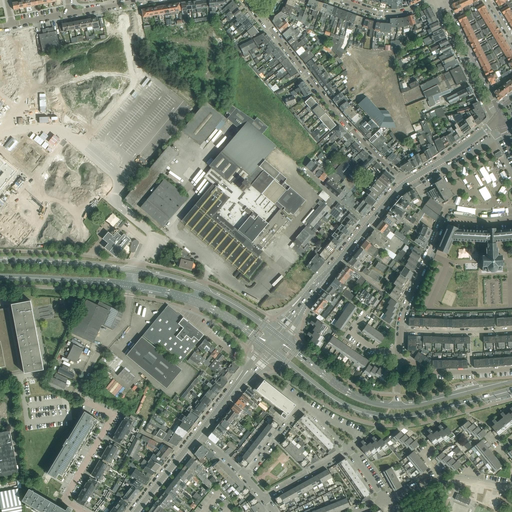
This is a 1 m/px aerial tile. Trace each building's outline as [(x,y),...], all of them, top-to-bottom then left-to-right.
[(20,9),(26,8),(24,0),(17,0),(18,2),(20,9)] [(219,10),(231,0),(230,0),(213,0),(215,9),(219,8),(219,10)] [(229,10),(235,5),(235,4),(234,3),(233,2),(232,2),(231,0),(219,10),(222,14),(228,9),(229,10)] [(294,5),(295,3),(287,0),(286,3),(290,5),(289,6),(293,8),(293,7),(300,10),(301,8),(298,7),(298,6),(294,5)] [(315,10),(317,6),(319,3),(317,2),(317,1),(315,1),(314,0),(314,1),(313,1),(311,9),(313,10),(311,15),(314,16),(315,14),(316,10),(315,10)] [(463,0),(461,0),(459,1),(463,9),(465,8),(466,11),(464,12),(466,14),(470,12),(469,11),(463,0)] [(471,4),(469,0),(463,0),(469,11),(472,10),(469,5),(471,4)] [(478,7),(474,0),(469,0),(471,4),(473,3),(476,8),(477,8),(478,7)] [(463,9),(459,1),(453,4),(452,6),(456,13),(462,10),(462,12),(461,13),(462,16),(466,14),(464,12),(463,9)] [(300,10),(293,7),(293,8),(289,6),(290,5),(286,3),(284,7),(283,7),(291,11),(292,9),(298,11),(298,12),(299,13),(298,15),(299,15),(301,17),(303,11),(300,10)] [(320,12),(323,4),(323,3),(321,3),(320,3),(319,3),(317,6),(315,10),(316,10),(315,14),(314,16),(313,19),(315,20),(318,11),(320,12)] [(325,14),(327,10),(326,9),(327,6),(325,5),(326,4),(324,3),(323,4),(320,12),(322,13),(319,22),(322,23),(323,20),(325,14)] [(511,10),(510,8),(511,7),(511,3),(510,5),(508,6),(505,8),(501,10),(504,14),(511,10)] [(475,15),(486,8),(484,4),(478,7),(477,8),(476,8),(475,9),(476,11),(474,12),(475,15)] [(227,17),(238,8),(237,7),(237,6),(236,5),(235,5),(229,10),(230,11),(225,15),(227,17)] [(323,20),(322,23),(324,24),(326,18),(328,19),(330,15),(333,8),(332,8),(332,7),(332,6),(330,6),(329,6),(327,6),(326,9),(327,10),(325,14),(323,20)] [(290,14),(292,12),(292,11),(291,11),(283,7),(281,12),(280,12),(288,16),(291,17),(291,18),(296,20),(298,21),(300,22),(302,17),(301,17),(299,15),(298,18),(293,15),(292,15),(290,14)] [(331,15),(329,19),(334,21),(335,17),(336,13),(337,13),(338,10),(336,9),(336,8),(334,7),(334,8),(333,8),(330,15),(331,15)] [(430,7),(424,10),(419,12),(422,17),(433,12),(430,7)] [(235,17),(241,12),(238,8),(227,17),(226,18),(229,22),(231,20),(235,17)] [(482,17),(489,12),(486,8),(475,15),(476,17),(481,14),(482,17)] [(340,19),(342,11),(342,10),(340,9),(340,10),(338,10),(337,13),(336,13),(335,17),(334,21),(333,24),(332,25),(332,27),(335,27),(338,18),(340,19)] [(340,19),(338,22),(340,23),(339,28),(341,29),(342,26),(344,21),(345,21),(346,17),(345,17),(347,13),(345,12),(345,11),(343,11),(342,11),(340,19)] [(234,24),(244,16),(241,12),(235,17),(236,19),(230,24),(231,26),(234,24)] [(281,16),(282,16),(284,16),(285,17),(286,18),(287,18),(288,16),(280,12),(274,17),(272,22),(273,23),(281,16)] [(435,16),(433,12),(422,17),(418,19),(420,21),(419,22),(418,19),(414,21),(415,24),(416,25),(427,20),(435,16)] [(480,23),(492,17),(489,12),(482,17),(483,18),(479,21),(480,23)] [(344,21),(342,26),(345,27),(346,25),(346,24),(347,22),(348,23),(352,14),(351,14),(351,13),(349,13),(349,14),(347,13),(345,17),(346,17),(345,21),(344,21)] [(348,25),(346,29),(351,30),(352,29),(351,29),(356,16),(354,16),(355,15),(352,14),(352,15),(352,14),(348,23),(348,25)] [(461,23),(473,17),(471,14),(467,16),(466,14),(462,16),(458,18),(461,23)] [(237,27),(247,19),(244,16),(234,24),(237,27)] [(281,16),(273,23),(276,27),(283,21),(281,19),(282,18),(281,16)] [(357,29),(361,18),(360,18),(360,17),(358,16),(358,17),(356,16),(351,29),(352,29),(354,30),(355,28),(357,29)] [(425,27),(437,21),(435,16),(427,20),(428,22),(424,24),(425,26),(425,27)] [(463,28),(470,24),(469,21),(474,19),(473,17),(461,23),(463,28)] [(494,21),(492,17),(480,23),(481,26),(486,23),(487,25),(494,21)] [(237,33),(250,22),(247,19),(237,27),(238,28),(236,30),(237,33)] [(367,29),(369,21),(368,21),(368,20),(366,19),(366,20),(365,19),(361,32),(366,33),(367,29)] [(281,33),(289,25),(285,20),(283,21),(276,27),(281,33)] [(374,31),(375,23),(372,22),(372,21),(370,20),(369,21),(367,29),(370,30),(369,37),(372,38),(373,32),(373,30),(374,31)] [(426,31),(439,25),(437,21),(425,27),(425,26),(423,27),(425,31),(426,31)] [(497,25),(494,21),(487,25),(489,27),(484,30),(486,32),(497,25)] [(247,30),(253,26),(250,22),(237,33),(239,35),(246,29),(247,30)] [(291,26),(294,24),(292,22),(290,24),(290,25),(289,25),(281,33),(282,34),(291,26)] [(69,31),(68,23),(67,23),(66,23),(65,23),(64,24),(62,24),(62,26),(59,26),(60,32),(69,31)] [(465,32),(477,26),(476,23),(471,26),(470,24),(463,28),(465,32)] [(432,33),(441,29),(439,25),(426,31),(425,31),(421,33),(421,35),(428,32),(429,34),(432,33)] [(499,30),(497,25),(486,32),(487,34),(491,32),(493,34),(499,30)] [(259,33),(253,26),(242,36),(245,38),(247,36),(249,38),(259,33)] [(295,30),(291,26),(282,34),(285,38),(295,30)] [(475,33),(474,31),(477,29),(477,30),(479,30),(477,26),(465,32),(468,37),(475,33)] [(33,28),(23,30),(25,40),(31,39),(30,34),(35,33),(33,28)] [(61,47),(59,39),(57,39),(56,31),(54,32),(53,28),(42,30),(42,34),(39,35),(42,51),(61,47)] [(214,32),(219,45),(225,42),(224,40),(229,38),(226,32),(224,33),(222,28),(214,32)] [(299,37),(302,34),(299,31),(297,28),(295,30),(285,38),(290,44),(298,37),(299,37)] [(424,42),(443,33),(441,29),(432,33),(433,35),(431,36),(430,36),(423,40),(424,42)] [(503,36),(500,32),(499,30),(493,34),(494,37),(495,38),(491,40),(492,43),(503,36)] [(262,41),(268,36),(265,33),(253,39),(257,46),(262,42),(262,41)] [(443,33),(424,42),(425,44),(426,43),(427,45),(431,43),(430,41),(431,41),(433,40),(434,43),(435,43),(445,38),(443,33)] [(470,42),(482,36),(480,33),(476,35),(475,33),(468,37),(470,42)] [(263,43),(258,47),(259,50),(261,49),(271,40),(268,36),(262,41),(262,42),(263,43)] [(293,48),(304,38),(305,38),(303,36),(300,39),(299,37),(298,37),(290,44),(293,48)] [(472,46),(479,43),(478,40),(483,38),(482,36),(470,42),(472,46)] [(499,45),(506,41),(503,36),(492,43),(493,45),(498,42),(499,45)] [(302,47),(308,41),(305,38),(293,48),(296,52),(302,47)] [(9,39),(0,40),(0,46),(4,45),(5,50),(11,48),(9,39)] [(31,39),(25,40),(27,49),(38,47),(36,42),(32,43),(31,39)] [(258,50),(252,39),(248,42),(253,52),(258,50)] [(435,51),(449,44),(446,39),(438,43),(439,44),(430,49),(431,52),(434,51),(435,51)] [(271,40),(261,49),(262,51),(264,50),(265,52),(274,44),(271,40)] [(338,42),(336,41),(331,50),(335,53),(341,43),(338,42)] [(497,51),(508,45),(506,41),(499,45),(500,46),(496,49),(497,51)] [(253,52),(248,42),(244,44),(248,51),(249,50),(251,54),(253,58),(256,57),(256,56),(255,55),(253,52)] [(481,47),(480,44),(479,43),(472,46),(475,53),(487,47),(486,44),(481,47)] [(247,51),(248,51),(244,44),(239,46),(238,44),(235,45),(236,46),(233,48),(234,50),(236,49),(239,51),(241,50),(245,57),(250,55),(247,51)] [(277,47),(274,44),(265,52),(266,53),(264,55),(265,57),(277,47)] [(443,53),(451,49),(449,44),(435,51),(436,53),(428,57),(429,59),(442,53),(443,53)] [(307,49),(310,47),(308,45),(307,46),(305,45),(302,47),(296,52),(297,53),(299,56),(307,49)] [(504,53),(511,49),(508,45),(497,51),(499,54),(503,51),(504,53)] [(311,52),(309,51),(313,48),(311,46),(310,47),(307,49),(299,56),(302,59),(308,55),(311,52)] [(38,47),(27,49),(29,59),(40,57),(39,56),(35,57),(34,53),(39,52),(38,47)] [(274,56),(280,51),(277,47),(265,57),(264,58),(266,61),(270,58),(271,59),(274,56)] [(485,54),(484,52),(488,49),(487,47),(475,53),(478,58),(485,54)] [(6,54),(1,55),(2,60),(13,58),(11,48),(5,50),(6,54)] [(441,60),(454,54),(451,49),(443,53),(443,55),(438,57),(439,59),(439,60),(438,59),(430,63),(431,65),(439,61),(440,60),(441,60)] [(503,60),(511,54),(511,51),(511,49),(504,53),(505,55),(501,58),(503,60)] [(270,66),(283,54),(280,51),(274,56),(275,57),(268,63),(270,65),(270,66)] [(314,56),(311,52),(308,55),(302,59),(305,63),(314,56)] [(280,63),(286,58),(283,54),(270,66),(271,67),(275,64),(276,65),(279,62),(280,63)] [(456,59),(454,54),(441,60),(442,63),(437,65),(438,68),(456,59)] [(480,62),(492,57),(491,54),(486,56),(485,54),(478,58),(480,62)] [(507,63),(508,63),(511,60),(511,54),(503,60),(504,62),(506,61),(507,63)] [(83,61),(83,55),(72,55),(72,65),(85,65),(85,61),(83,61)] [(315,63),(314,61),(317,58),(315,56),(305,64),(309,68),(315,63)] [(490,64),(488,61),(493,59),(492,57),(480,62),(482,67),(490,64)] [(283,67),(289,62),(286,58),(280,63),(274,68),(276,70),(278,69),(282,65),(283,67)] [(446,71),(459,65),(456,59),(438,68),(434,70),(435,73),(444,68),(446,71)] [(284,68),(275,75),(277,77),(278,76),(278,77),(292,66),(289,62),(283,67),(284,68)] [(312,73),(321,66),(320,64),(317,66),(315,63),(309,68),(312,73)] [(485,72),(497,66),(495,63),(491,65),(490,64),(482,67),(485,72)] [(289,74),(295,69),(292,66),(278,77),(278,76),(277,77),(278,79),(282,77),(288,72),(289,74)] [(321,72),(320,71),(323,69),(321,66),(312,73),(315,77),(321,72)] [(467,81),(460,66),(420,86),(423,93),(426,99),(427,99),(432,96),(433,96),(441,93),(449,90),(458,87),(457,86),(466,81),(467,81)] [(495,73),(494,72),(493,70),(498,68),(497,66),(485,72),(487,77),(495,73)] [(296,74),(298,73),(295,69),(289,74),(284,77),(281,80),(283,82),(286,80),(291,77),(296,74)] [(318,81),(327,74),(325,71),(322,74),(321,72),(315,77),(318,81)] [(499,78),(496,72),(494,72),(495,73),(487,77),(490,82),(499,78)] [(327,80),(326,79),(329,77),(327,74),(318,81),(322,86),(328,81),(331,79),(330,78),(327,80)] [(17,77),(6,79),(8,79),(9,83),(19,86),(17,77)] [(405,92),(419,85),(417,80),(409,84),(410,86),(406,87),(403,88),(402,84),(404,83),(410,81),(409,78),(399,83),(401,90),(402,93),(404,92),(405,92)] [(326,91),(334,85),(335,84),(332,80),(329,82),(328,81),(322,86),(323,87),(326,91)] [(298,91),(306,86),(304,81),(296,86),(298,88),(293,91),(290,93),(292,95),(296,93),(298,91)] [(182,89),(172,103),(175,105),(177,107),(183,111),(189,107),(190,105),(195,102),(197,99),(199,97),(201,94),(199,91),(196,89),(192,84),(190,82),(182,89)] [(511,91),(511,86),(509,82),(502,87),(508,95),(511,91)] [(4,86),(12,93),(19,86),(9,83),(6,87),(4,86)] [(334,89),(337,87),(335,84),(334,85),(326,91),(329,95),(335,90),(334,89)] [(4,86),(1,90),(9,97),(12,93),(4,86)] [(307,86),(306,86),(298,91),(299,92),(301,91),(305,97),(311,93),(307,86)] [(470,87),(469,87),(463,90),(456,94),(459,99),(468,94),(469,96),(474,94),(471,89),(470,87)] [(508,95),(502,87),(495,92),(499,100),(499,101),(508,95)] [(332,99),(340,92),(339,90),(336,92),(335,90),(329,95),(332,99)] [(440,100),(439,97),(450,93),(449,90),(441,93),(433,96),(432,96),(427,99),(428,102),(430,107),(436,105),(435,102),(440,100)] [(335,103),(343,96),(340,92),(332,99),(335,103)] [(297,94),(296,93),(292,95),(293,96),(284,99),(286,105),(296,102),(294,96),(297,94)] [(459,99),(456,94),(446,99),(448,101),(448,102),(449,104),(459,99)] [(344,96),(343,96),(335,103),(338,108),(347,100),(347,101),(350,98),(352,97),(351,97),(350,95),(346,98),(344,96)] [(308,106),(314,101),(311,97),(304,102),(308,106)] [(371,130),(374,127),(380,122),(392,124),(389,128),(396,128),(396,127),(388,112),(389,112),(389,111),(379,111),(376,108),(377,107),(373,104),(366,97),(358,104),(358,105),(370,118),(367,120),(357,129),(364,135),(370,129),(371,130)] [(468,105),(477,101),(475,97),(459,103),(459,104),(457,104),(458,106),(459,105),(460,106),(467,103),(468,105)] [(342,112),(353,103),(351,100),(349,103),(347,101),(347,100),(338,108),(342,112)] [(314,101),(308,106),(312,111),(318,105),(314,101)] [(215,128),(221,120),(224,117),(206,102),(181,131),(200,146),(215,128)] [(481,110),(480,106),(479,104),(477,102),(471,105),(472,106),(469,107),(470,107),(471,111),(472,110),(475,115),(474,115),(476,118),(478,117),(481,122),(483,120),(485,118),(486,117),(485,116),(482,110),(481,110)] [(346,116),(354,109),(353,107),(355,105),(353,103),(342,112),(346,116)] [(316,115),(322,110),(318,105),(312,111),(316,115)] [(445,116),(443,112),(444,112),(443,110),(441,107),(434,110),(428,113),(430,118),(437,116),(437,117),(437,118),(439,118),(439,117),(441,117),(446,116),(445,116)] [(293,215),(305,200),(284,182),(287,179),(280,173),(264,160),(276,146),(262,134),(268,127),(257,118),(254,120),(236,108),(230,115),(243,126),(240,130),(217,158),(214,160),(209,166),(211,168),(204,177),(212,184),(196,203),(181,220),(238,268),(249,277),(263,262),(258,257),(259,256),(262,252),(261,250),(282,226),(283,227),(289,220),(283,216),(284,215),(283,214),(284,213),(280,210),(283,207),(285,208),(283,210),(289,214),(290,213),(293,215)] [(349,120),(360,111),(358,108),(356,110),(354,109),(346,116),(349,120)] [(319,119),(326,114),(322,110),(316,115),(319,119)] [(481,122),(478,117),(476,118),(474,115),(475,115),(472,110),(471,111),(469,112),(476,125),(481,122)] [(353,124),(362,116),(360,115),(362,113),(360,111),(349,120),(353,124)] [(476,125),(469,112),(460,114),(464,120),(465,120),(470,130),(476,125)] [(323,123),(329,118),(326,114),(319,119),(323,123)] [(470,130),(464,122),(464,120),(460,114),(457,114),(451,115),(463,135),(470,130)] [(367,120),(363,115),(362,116),(353,124),(357,129),(367,120)] [(463,135),(451,115),(446,116),(448,119),(449,121),(451,120),(454,125),(453,125),(456,128),(454,129),(455,130),(459,138),(463,135)] [(326,127),(333,122),(329,118),(323,123),(326,127)] [(437,154),(439,153),(433,137),(426,120),(420,122),(424,132),(427,138),(429,143),(427,145),(432,157),(437,154)] [(330,131),(336,125),(333,122),(326,127),(330,131)] [(378,138),(381,136),(384,132),(388,128),(389,128),(392,124),(380,122),(374,127),(381,128),(379,130),(378,129),(373,135),(368,140),(372,144),(378,138)] [(459,138),(455,130),(454,129),(454,130),(453,131),(451,127),(448,122),(446,124),(447,126),(449,129),(456,141),(459,138)] [(335,135),(342,129),(338,125),(332,130),(335,133),(334,134),(335,135)] [(456,141),(449,129),(447,126),(445,127),(444,127),(448,135),(452,144),(456,141)] [(452,144),(448,135),(444,127),(441,129),(443,133),(449,146),(452,144)] [(341,140),(347,133),(346,133),(342,129),(335,135),(330,140),(333,143),(336,139),(335,138),(337,137),(338,137),(340,139),(342,137),(342,138),(340,139),(341,140)] [(373,135),(378,129),(375,131),(374,131),(373,130),(370,132),(370,131),(364,136),(368,140),(373,135)] [(449,146),(443,133),(441,129),(441,130),(439,130),(443,136),(440,138),(441,140),(442,141),(445,149),(449,146)] [(375,147),(384,139),(385,138),(387,136),(384,132),(381,136),(378,138),(372,144),(375,147)] [(432,157),(427,145),(426,145),(425,145),(424,143),(425,142),(423,139),(427,138),(424,132),(421,134),(421,135),(417,136),(417,137),(420,144),(427,160),(432,157)] [(344,143),(351,137),(347,133),(341,140),(344,143)] [(437,134),(433,137),(439,153),(445,149),(442,141),(441,140),(440,138),(439,139),(437,134)] [(347,148),(354,141),(351,137),(344,143),(343,144),(347,148)] [(387,145),(386,145),(384,142),(387,140),(385,138),(384,139),(375,147),(379,151),(387,145)] [(27,139),(13,156),(17,160),(18,159),(23,163),(22,164),(31,171),(45,155),(27,139)] [(353,151),(359,145),(355,141),(346,150),(347,152),(350,149),(353,151)] [(334,145),(336,143),(334,142),(327,151),(329,153),(332,149),(335,151),(337,148),(334,145)] [(391,148),(392,146),(388,143),(386,145),(387,145),(379,151),(383,155),(391,148)] [(427,160),(420,144),(415,146),(417,150),(423,163),(427,160)] [(353,158),(362,149),(359,145),(353,151),(355,153),(351,156),(353,158)] [(133,208),(178,154),(169,146),(124,200),(133,208)] [(391,148),(383,155),(387,158),(387,159),(393,154),(396,151),(392,147),(391,148)] [(361,159),(367,153),(363,150),(354,158),(356,160),(359,158),(361,159)] [(423,163),(417,150),(412,152),(418,166),(423,163)] [(64,151),(20,203),(62,239),(106,186),(64,151)] [(393,154),(387,159),(391,163),(399,156),(396,152),(394,154),(393,154)] [(418,166),(412,152),(405,156),(406,156),(413,169),(418,166)] [(361,166),(370,157),(367,153),(361,159),(363,161),(360,164),(361,166)] [(334,172),(344,180),(346,177),(357,164),(351,160),(347,156),(334,172)] [(399,156),(391,163),(395,166),(403,159),(399,156)] [(413,169),(406,156),(405,157),(403,159),(395,166),(404,172),(406,172),(413,169)] [(369,165),(374,160),(370,157),(361,166),(363,167),(365,169),(367,167),(369,165)] [(0,187),(5,182),(6,183),(12,176),(10,175),(14,171),(0,158),(0,187)] [(323,163),(320,160),(319,159),(318,160),(319,160),(317,162),(310,171),(314,175),(319,169),(322,166),(322,165),(323,163)] [(310,171),(317,162),(315,160),(313,162),(311,160),(305,167),(310,171)] [(385,171),(374,160),(369,165),(367,167),(365,169),(368,172),(370,170),(368,168),(370,167),(378,174),(379,174),(381,175),(382,176),(391,184),(394,180),(394,178),(385,171)] [(319,178),(325,171),(325,170),(322,168),(321,170),(319,169),(314,175),(319,178)] [(323,182),(327,176),(326,175),(328,173),(325,171),(319,178),(323,182)] [(391,184),(382,176),(381,175),(379,174),(378,174),(377,174),(374,171),(371,175),(376,179),(387,188),(391,184)] [(355,185),(346,177),(344,180),(341,183),(345,186),(350,190),(355,185)] [(444,181),(443,178),(434,184),(435,186),(436,187),(426,193),(429,199),(430,198),(438,204),(444,201),(444,202),(453,196),(445,183),(444,181)] [(163,227),(187,198),(164,179),(140,208),(163,227)] [(329,179),(323,186),(328,189),(333,183),(329,179)] [(387,188),(376,179),(370,185),(369,184),(367,186),(369,188),(380,197),(387,188)] [(117,186),(122,191),(127,186),(121,181),(117,186)] [(333,183),(328,189),(332,193),(338,187),(333,183)] [(353,193),(350,190),(345,186),(342,190),(342,191),(337,197),(338,198),(342,198),(343,199),(341,201),(354,212),(356,210),(363,216),(371,207),(362,200),(359,203),(354,199),(357,195),(354,193),(353,193)] [(337,197),(342,191),(342,190),(338,187),(332,193),(337,197)] [(380,197),(369,188),(365,193),(366,193),(366,194),(376,202),(380,197)] [(417,196),(416,193),(415,194),(413,189),(407,192),(411,200),(412,201),(418,198),(416,196),(417,196)] [(411,200),(407,192),(401,197),(411,204),(413,203),(412,201),(411,200)] [(376,202),(366,194),(363,196),(364,197),(362,200),(371,207),(376,202)] [(411,204),(401,197),(398,201),(410,209),(411,207),(414,209),(416,207),(411,204)] [(436,221),(442,207),(438,204),(430,198),(429,199),(425,204),(421,210),(420,210),(425,213),(436,221)] [(410,209),(398,201),(395,204),(403,210),(405,209),(408,211),(410,209)] [(313,227),(326,212),(330,208),(323,202),(306,221),(303,225),(306,226),(310,230),(313,227)] [(359,220),(338,203),(334,207),(341,213),(341,212),(346,216),(346,217),(355,224),(359,220)] [(390,211),(388,213),(397,219),(401,222),(404,218),(407,213),(403,210),(395,204),(390,211)] [(6,207),(0,214),(0,231),(17,246),(32,228),(6,207)] [(341,213),(334,207),(332,210),(338,216),(341,213)] [(419,221),(425,213),(420,210),(421,210),(420,209),(417,214),(414,212),(412,216),(419,221)] [(332,210),(329,214),(338,222),(341,218),(338,216),(332,210)] [(397,219),(388,213),(385,216),(394,223),(395,221),(397,219)] [(419,221),(412,216),(407,213),(404,218),(417,227),(420,222),(419,221)] [(394,223),(385,216),(382,220),(391,227),(394,223)] [(355,224),(346,217),(343,220),(352,228),(355,224)] [(352,228),(343,220),(340,223),(341,224),(349,231),(352,228)] [(400,233),(396,230),(391,227),(381,221),(376,228),(386,236),(391,240),(394,236),(406,244),(408,242),(409,239),(402,234),(400,233)] [(428,240),(432,230),(420,222),(417,227),(415,231),(418,233),(418,234),(428,240)] [(317,224),(314,227),(317,230),(322,234),(325,231),(320,227),(320,226),(317,224)] [(346,235),(349,231),(341,224),(337,228),(346,235)] [(448,225),(437,250),(446,254),(452,240),(485,241),(486,255),(482,255),(482,266),(482,271),(488,271),(489,271),(490,272),(491,272),(492,272),(493,272),(494,272),(495,271),(496,270),(501,270),(501,266),(501,262),(502,262),(502,259),(501,259),(501,255),(497,255),(497,247),(495,247),(495,241),(511,239),(511,229),(495,231),(495,228),(487,229),(487,231),(457,230),(457,229),(448,225)] [(315,234),(314,234),(311,231),(306,226),(293,242),(299,247),(300,246),(301,245),(304,247),(307,243),(315,234)] [(346,235),(337,228),(334,233),(336,235),(342,240),(345,236),(346,235)] [(390,243),(384,238),(374,230),(370,235),(386,247),(387,247),(390,243)] [(116,257),(130,240),(125,235),(124,234),(122,237),(117,233),(114,237),(108,232),(103,239),(108,244),(105,248),(116,257)] [(342,240),(336,235),(334,233),(331,236),(333,238),(340,243),(342,240)] [(428,240),(418,234),(416,238),(426,245),(428,240)] [(370,235),(366,240),(373,245),(374,246),(376,244),(381,248),(384,250),(386,248),(386,247),(370,235)] [(340,243),(333,238),(331,236),(328,239),(330,241),(330,242),(337,247),(340,243)] [(426,245),(416,238),(413,241),(424,249),(426,245)] [(337,247),(330,242),(330,241),(329,243),(325,239),(323,241),(327,244),(326,244),(327,245),(334,250),(337,247)] [(135,251),(138,244),(138,243),(138,242),(138,241),(137,241),(137,240),(136,240),(135,240),(134,240),(134,241),(133,241),(130,249),(130,250),(130,251),(131,251),(131,252),(132,252),(133,252),(134,252),(134,251),(135,251)] [(371,245),(366,241),(361,247),(369,253),(375,257),(380,251),(371,245)] [(307,252),(300,246),(299,247),(299,248),(293,242),(289,246),(303,257),(307,252)] [(331,254),(325,248),(324,249),(317,244),(315,247),(317,248),(321,252),(325,255),(326,255),(328,257),(331,254)] [(327,245),(325,248),(331,254),(334,250),(327,245)] [(422,252),(414,246),(411,251),(412,251),(419,256),(422,252)] [(361,263),(368,254),(360,247),(353,257),(361,263)] [(317,248),(314,251),(315,252),(317,253),(318,251),(320,253),(319,255),(325,260),(326,261),(328,257),(326,255),(325,255),(321,252),(317,248)] [(396,255),(386,248),(384,250),(383,252),(393,259),(396,255)] [(398,263),(405,253),(406,252),(402,249),(402,250),(401,249),(394,260),(398,263)] [(193,262),(191,261),(191,260),(187,257),(188,255),(182,250),(177,256),(181,259),(179,267),(191,271),(193,262)] [(419,256),(412,251),(409,256),(410,256),(417,261),(420,257),(419,256)] [(306,266),(313,272),(315,274),(323,264),(324,262),(323,262),(325,260),(319,255),(317,253),(315,252),(312,256),(314,257),(311,260),(308,263),(306,266)] [(417,261),(410,256),(407,261),(415,266),(418,262),(417,261)] [(356,269),(361,263),(353,257),(348,263),(356,269)] [(416,267),(415,266),(407,261),(404,266),(412,272),(416,267)] [(386,267),(378,262),(374,268),(382,273),(386,267)] [(354,272),(346,266),(342,270),(350,276),(352,277),(353,275),(358,279),(360,276),(354,272)] [(413,273),(404,267),(401,272),(396,268),(394,271),(400,274),(399,274),(408,280),(410,281),(413,273)] [(350,276),(342,270),(339,274),(343,277),(346,280),(347,280),(349,281),(351,279),(354,281),(355,280),(352,277),(350,276)] [(343,284),(346,280),(343,277),(339,274),(335,278),(343,284)] [(401,289),(408,280),(399,274),(393,283),(396,285),(401,289)] [(468,274),(457,274),(458,304),(466,304),(466,306),(477,306),(476,275),(468,276),(468,274)] [(360,286),(365,280),(365,279),(360,276),(358,279),(355,283),(360,286)] [(343,284),(335,278),(333,282),(343,290),(343,289),(345,291),(346,290),(348,287),(343,284)] [(343,290),(333,282),(330,285),(336,290),(337,288),(342,291),(343,290)] [(397,300),(404,291),(401,289),(396,285),(389,295),(397,300)] [(331,296),(335,291),(329,286),(325,291),(331,296)] [(359,300),(365,292),(360,289),(355,297),(359,300)] [(354,295),(346,290),(345,291),(342,295),(350,300),(354,295)] [(330,299),(331,297),(324,292),(321,297),(327,302),(328,302),(331,304),(333,306),(335,303),(330,299)] [(364,303),(369,295),(365,292),(359,300),(364,303)] [(368,306),(374,298),(369,295),(364,303),(368,306)] [(327,302),(321,297),(315,303),(322,308),(327,302)] [(373,309),(379,301),(374,298),(368,306),(373,309)] [(398,304),(391,299),(387,303),(389,304),(395,308),(398,304)] [(111,325),(118,311),(99,301),(97,305),(86,300),(71,333),(93,343),(102,325),(107,328),(109,324),(111,325)] [(24,373),(44,370),(30,301),(11,304),(24,373)] [(318,314),(322,308),(315,303),(310,310),(318,315),(316,318),(321,321),(323,318),(321,316),(318,314)] [(357,308),(349,303),(346,307),(354,313),(357,308)] [(397,309),(395,308),(389,304),(386,309),(387,310),(388,309),(394,314),(397,309)] [(158,348),(183,318),(168,305),(142,336),(158,348)] [(9,307),(0,308),(0,375),(21,371),(9,307)] [(354,313),(346,307),(343,312),(351,317),(354,313)] [(388,309),(387,310),(384,314),(386,316),(386,315),(392,319),(395,315),(394,314),(388,309)] [(351,317),(343,312),(340,316),(348,322),(351,317)] [(394,320),(392,319),(386,315),(386,316),(383,320),(391,325),(394,320)] [(348,322),(340,316),(337,321),(345,326),(348,322)] [(180,363),(202,337),(204,335),(183,318),(158,348),(180,363)] [(326,326),(317,320),(315,323),(314,325),(315,326),(324,332),(325,331),(323,330),(326,326)] [(345,326),(337,321),(334,326),(341,331),(345,326)] [(366,335),(371,327),(367,324),(361,332),(366,335)] [(324,332),(315,326),(315,327),(312,331),(314,332),(323,338),(324,337),(322,336),(324,332)] [(370,338),(376,330),(371,327),(366,335),(370,338)] [(375,341),(380,334),(376,330),(370,338),(375,341)] [(323,338),(314,332),(312,335),(311,336),(313,337),(321,344),(322,342),(321,341),(323,338)] [(380,344),(385,337),(380,334),(375,341),(380,344)] [(177,366),(175,364),(142,336),(126,355),(166,388),(182,370),(177,366)] [(332,347),(337,339),(332,336),(327,344),(332,347)] [(321,344),(313,337),(312,338),(310,342),(318,348),(321,344)] [(200,345),(198,347),(202,351),(208,343),(204,339),(199,345),(200,345)] [(336,350),(341,342),(337,339),(332,347),(336,350)] [(341,353),(346,346),(341,342),(336,350),(341,353)] [(208,350),(212,346),(208,343),(202,351),(201,351),(205,354),(207,352),(208,350)] [(77,363),(83,349),(74,344),(67,358),(77,363)] [(345,356),(350,349),(346,346),(341,353),(342,354),(341,356),(342,358),(343,359),(345,356)] [(408,346),(407,351),(409,351),(411,351),(411,354),(415,354),(417,352),(417,349),(415,349),(416,346),(408,346)] [(215,359),(220,353),(216,349),(210,355),(206,360),(208,362),(212,357),(215,359)] [(350,359),(355,352),(350,349),(345,356),(350,359)] [(107,359),(117,363),(122,353),(119,352),(119,353),(113,351),(112,354),(109,353),(107,359)] [(195,352),(192,355),(199,361),(208,367),(210,363),(208,362),(206,360),(195,352)] [(354,363),(359,355),(355,352),(350,359),(354,363)] [(418,362),(422,354),(418,352),(414,359),(418,362)] [(220,353),(216,359),(219,362),(220,361),(224,356),(220,353)] [(422,364),(427,357),(422,354),(418,362),(422,364)] [(199,361),(192,355),(187,361),(192,364),(194,362),(197,364),(199,361)] [(359,366),(364,358),(359,355),(354,363),(359,366)] [(426,367),(431,360),(427,357),(422,364),(426,367)] [(363,369),(368,361),(364,358),(359,366),(363,369)] [(234,373),(225,366),(224,366),(223,368),(220,366),(222,364),(221,363),(216,359),(212,364),(216,367),(219,368),(231,377),(234,373),(234,374),(234,373)] [(126,361),(119,369),(130,379),(138,370),(126,361)] [(239,367),(232,362),(230,365),(226,362),(224,366),(225,366),(234,373),(239,367)] [(60,366),(57,371),(72,378),(74,374),(69,371),(70,368),(63,364),(62,367),(60,366)] [(231,377),(219,368),(216,367),(212,364),(209,367),(215,372),(218,369),(219,370),(217,374),(220,376),(227,381),(231,377)] [(369,374),(373,368),(368,365),(363,372),(368,376),(369,374)] [(374,375),(378,369),(374,366),(373,368),(369,374),(373,377),(375,375),(374,375)] [(380,377),(384,371),(379,367),(378,369),(374,375),(375,375),(379,379),(380,377)] [(385,380),(390,372),(385,369),(384,371),(380,377),(385,380)] [(66,382),(67,378),(56,373),(54,378),(59,380),(60,379),(66,382)] [(137,383),(142,375),(139,373),(134,381),(137,383)] [(67,384),(48,375),(44,385),(62,393),(67,384)] [(108,384),(116,391),(124,383),(117,375),(108,384)] [(227,381),(220,376),(218,379),(216,378),(214,381),(216,382),(223,388),(227,382),(227,381)] [(220,391),(211,385),(212,384),(202,377),(200,379),(208,385),(207,387),(209,389),(217,395),(219,392),(220,391)] [(295,405),(264,380),(261,383),(259,382),(255,387),(257,389),(256,390),(283,411),(280,415),(284,419),(287,415),(288,415),(293,408),(295,405)] [(223,388),(216,382),(214,381),(212,384),(211,385),(220,391),(223,388)] [(145,395),(148,388),(151,390),(153,391),(154,389),(152,388),(152,387),(147,385),(143,394),(145,395)] [(259,396),(252,391),(248,387),(244,392),(252,399),(254,397),(257,399),(259,396)] [(209,389),(204,395),(212,401),(215,398),(214,398),(217,395),(209,389)] [(212,401),(204,395),(202,393),(197,400),(199,401),(207,408),(207,407),(210,404),(209,404),(212,401)] [(251,401),(243,394),(239,399),(246,404),(248,402),(252,405),(254,403),(253,403),(254,402),(252,401),(251,401)] [(239,399),(235,404),(249,414),(250,412),(247,409),(249,407),(246,404),(239,399)] [(207,408),(199,401),(197,400),(195,403),(196,404),(194,405),(195,406),(194,408),(202,414),(204,411),(207,408)] [(234,404),(231,409),(238,415),(240,412),(241,413),(243,411),(234,404)] [(202,414),(194,408),(190,405),(186,409),(198,418),(202,414)] [(198,418),(186,409),(185,411),(186,412),(184,415),(195,423),(198,418)] [(239,416),(231,409),(227,414),(234,419),(235,417),(243,423),(245,421),(239,416)] [(511,425),(511,423),(511,418),(509,414),(508,413),(505,415),(502,412),(501,413),(511,425)] [(94,426),(96,423),(95,423),(97,420),(98,421),(98,420),(85,413),(68,440),(67,439),(64,445),(65,446),(48,474),(61,481),(61,480),(62,477),(63,478),(65,475),(64,475),(66,472),(68,470),(67,469),(69,467),(70,467),(71,464),(72,461),(73,462),(75,459),(74,458),(75,456),(76,456),(78,453),(77,453),(80,448),(81,448),(83,445),(82,445),(83,442),(84,443),(86,440),(85,439),(87,437),(88,437),(90,434),(89,434),(90,431),(91,432),(93,429),(92,428),(93,426),(94,426)] [(511,425),(501,413),(500,414),(503,417),(500,420),(506,428),(511,425)] [(195,423),(184,415),(182,414),(178,419),(191,427),(192,426),(195,423)] [(245,428),(234,419),(227,414),(223,418),(240,431),(241,432),(245,428)] [(303,416),(296,422),(320,446),(323,449),(321,451),(323,453),(325,451),(328,455),(336,450),(335,450),(334,447),(335,446),(332,443),(305,415),(304,414),(303,416)] [(126,416),(123,420),(132,426),(137,418),(131,415),(129,418),(126,416)] [(279,425),(277,423),(269,417),(265,422),(268,424),(275,430),(279,425)] [(162,426),(151,418),(149,422),(179,442),(183,438),(174,432),(163,425),(162,426)] [(240,431),(223,418),(219,424),(226,429),(228,426),(237,434),(240,431)] [(191,427),(178,419),(175,424),(178,426),(187,432),(190,429),(191,427)] [(506,428),(500,420),(497,422),(494,419),(493,420),(502,431),(506,428)] [(132,426),(123,420),(120,425),(128,430),(129,431),(132,426)] [(502,431),(493,420),(491,421),(494,424),(491,427),(494,430),(497,434),(498,435),(502,431)] [(465,430),(471,425),(468,421),(460,427),(464,431),(466,430),(465,430)] [(179,442),(149,422),(145,430),(154,435),(176,446),(179,442)] [(0,471),(19,468),(11,424),(0,425),(0,471)] [(238,438),(226,429),(219,424),(215,429),(223,435),(223,434),(225,436),(227,434),(231,437),(236,441),(238,438)] [(275,430),(268,424),(265,428),(272,434),(275,430)] [(470,433),(476,428),(472,424),(471,425),(465,430),(466,430),(469,434),(470,433)] [(128,430),(120,425),(117,430),(125,434),(128,430)] [(454,435),(447,427),(444,429),(440,425),(439,426),(448,437),(450,439),(454,435)] [(187,432),(178,426),(174,432),(183,438),(187,432)] [(448,437),(439,426),(438,427),(441,430),(438,432),(438,433),(443,439),(444,441),(448,437)] [(475,435),(481,431),(477,427),(476,428),(470,433),(474,437),(475,436),(475,435)] [(272,434),(265,428),(262,432),(269,438),(272,434)] [(438,433),(438,432),(437,431),(434,433),(429,428),(428,430),(438,441),(439,443),(443,439),(438,433)] [(223,435),(215,429),(211,433),(221,441),(223,439),(221,437),(223,435)] [(479,440),(486,434),(482,429),(481,431),(475,435),(475,436),(479,440)] [(122,439),(125,434),(117,430),(115,434),(122,439)] [(438,441),(428,430),(427,431),(430,434),(427,436),(428,438),(429,439),(432,443),(433,445),(434,445),(438,441)] [(269,438),(262,432),(258,437),(265,442),(269,438)] [(398,440),(403,436),(400,432),(393,438),(392,439),(392,440),(392,441),(394,444),(398,441),(398,440)] [(135,438),(127,454),(132,457),(134,454),(136,450),(138,444),(141,439),(143,436),(137,433),(135,438)] [(221,441),(211,433),(209,437),(209,438),(221,448),(222,448),(225,444),(221,441)] [(122,439),(115,434),(112,439),(121,445),(124,440),(122,439)] [(256,435),(254,438),(256,439),(255,441),(262,446),(265,442),(258,437),(256,435)] [(285,449),(291,442),(294,440),(289,435),(280,444),(285,449)] [(403,443),(408,439),(405,435),(403,436),(398,440),(398,441),(401,445),(403,444),(403,443)] [(155,446),(157,442),(143,436),(141,439),(148,443),(146,447),(152,450),(154,448),(155,446)] [(388,447),(386,444),(381,438),(378,441),(374,436),(373,437),(382,449),(383,450),(388,447)] [(378,452),(382,449),(373,437),(371,438),(374,442),(371,444),(378,452)] [(470,437),(465,441),(469,446),(473,442),(470,437)] [(408,446),(413,442),(410,438),(408,439),(403,443),(403,444),(406,448),(408,447),(408,446)] [(371,444),(370,442),(367,445),(363,440),(362,441),(373,455),(376,453),(377,459),(382,457),(378,452),(371,444)] [(411,451),(419,445),(415,440),(413,442),(408,446),(408,447),(411,451)] [(477,450),(484,444),(481,440),(474,446),(477,450)] [(237,448),(232,443),(229,441),(226,445),(229,448),(233,451),(237,448)] [(262,446),(255,441),(252,445),(259,451),(262,446)] [(373,455),(362,441),(360,442),(363,445),(360,448),(369,459),(373,455)] [(288,452),(295,446),(291,442),(285,449),(288,452)] [(109,444),(106,448),(116,454),(119,447),(114,444),(113,446),(109,444)] [(162,444),(158,449),(159,449),(159,450),(159,451),(167,456),(173,449),(162,444)] [(481,455),(488,449),(484,444),(477,450),(481,455)] [(259,451),(252,445),(248,449),(256,455),(259,451)] [(167,456),(159,451),(159,450),(159,449),(158,449),(155,446),(154,448),(152,450),(157,453),(156,455),(155,455),(156,456),(157,457),(164,461),(167,456)] [(213,455),(203,446),(201,446),(194,454),(199,459),(206,469),(208,467),(205,463),(206,462),(204,459),(206,457),(209,461),(211,459),(213,455)] [(292,456),(298,450),(295,446),(288,452),(292,456)] [(461,450),(458,447),(452,451),(455,455),(461,450)] [(473,456),(475,454),(469,447),(466,449),(470,454),(473,456)] [(116,454),(106,448),(104,453),(113,459),(116,454)] [(256,455),(248,449),(245,453),(252,459),(256,455)] [(484,459),(491,453),(488,449),(481,455),(484,459)] [(296,460),(302,454),(298,450),(292,456),(296,460)] [(441,454),(435,458),(439,463),(440,462),(446,457),(445,456),(447,455),(448,454),(445,450),(442,452),(441,454)] [(410,461),(417,455),(414,451),(406,457),(410,461)] [(110,463),(113,459),(104,453),(101,458),(103,459),(101,462),(107,465),(109,462),(110,463)] [(252,459),(245,453),(242,457),(249,463),(252,459)] [(488,463),(495,457),(491,453),(484,459),(488,463)] [(164,461),(157,457),(156,456),(155,455),(156,455),(153,454),(150,459),(151,460),(152,460),(160,465),(164,461)] [(299,464),(306,457),(302,454),(296,460),(299,464)] [(249,463),(242,457),(239,455),(235,460),(245,468),(249,463)] [(304,468),(310,462),(313,459),(308,455),(306,457),(299,464),(304,468)] [(413,465),(420,460),(417,455),(410,461),(413,465)] [(446,457),(440,462),(443,466),(445,464),(451,460),(450,459),(447,455),(445,456),(446,457)] [(451,460),(445,464),(448,468),(450,467),(457,461),(454,457),(453,457),(450,459),(451,460)] [(491,467),(498,461),(495,457),(488,463),(491,467)] [(192,458),(188,462),(195,467),(198,470),(200,472),(197,475),(202,481),(209,489),(210,488),(212,486),(213,484),(216,480),(215,479),(213,476),(209,480),(207,478),(207,474),(192,458)] [(344,459),(336,464),(363,502),(371,499),(370,497),(369,495),(371,494),(368,490),(346,460),(345,458),(344,459)] [(157,469),(146,460),(144,459),(141,463),(143,464),(146,466),(155,472),(157,469)] [(160,465),(152,460),(151,460),(150,459),(149,461),(146,459),(146,460),(157,469),(160,465)] [(217,470),(223,464),(220,460),(213,466),(217,470)] [(417,470),(424,464),(420,460),(413,465),(417,470)] [(99,461),(97,465),(104,470),(107,472),(110,467),(107,465),(101,462),(99,461)] [(457,461),(450,467),(453,471),(460,465),(457,461)] [(504,468),(498,461),(491,467),(495,471),(494,471),(495,472),(499,468),(501,470),(504,468)] [(188,462),(185,466),(192,471),(197,475),(200,472),(198,470),(195,467),(188,462)] [(155,472),(146,466),(143,464),(140,468),(152,475),(155,472)] [(221,474),(227,468),(223,464),(217,470),(221,474)] [(420,474),(427,468),(424,464),(417,470),(420,474)] [(104,470),(97,465),(94,470),(102,475),(102,474),(104,470)] [(192,471),(185,466),(182,469),(192,477),(197,482),(199,481),(193,475),(191,473),(192,471)] [(224,478),(231,472),(227,468),(221,474),(224,478)] [(394,472),(391,468),(383,472),(385,477),(394,472)] [(150,478),(135,469),(131,476),(135,479),(144,484),(144,485),(150,478)] [(192,477),(182,469),(179,473),(189,481),(192,477)] [(102,475),(94,470),(91,475),(100,480),(103,475),(102,474),(102,475)] [(331,477),(327,470),(322,472),(327,480),(331,477)] [(228,482),(235,475),(231,472),(224,478),(228,482)] [(327,480),(322,472),(318,475),(322,483),(327,480)] [(396,477),(394,472),(385,477),(388,482),(396,477)] [(189,481),(179,473),(176,477),(183,482),(186,484),(189,481)] [(232,486),(238,479),(235,475),(228,482),(232,486)] [(322,483),(318,475),(313,477),(317,485),(322,483)] [(139,490),(144,484),(135,479),(131,476),(130,477),(133,480),(130,485),(131,485),(131,486),(132,487),(133,485),(139,490)] [(176,477),(173,481),(183,488),(185,485),(182,483),(183,482),(176,477)] [(317,485),(313,477),(308,480),(313,488),(317,485)] [(399,482),(396,477),(388,482),(391,487),(399,482)] [(90,478),(87,483),(96,488),(99,483),(90,478)] [(236,489),(242,483),(238,479),(232,486),(236,489)] [(313,488),(308,480),(303,483),(308,490),(313,488)] [(183,488),(173,481),(170,484),(180,492),(183,488)] [(402,487),(399,482),(391,487),(393,491),(402,487)] [(93,493),(96,488),(87,483),(84,487),(93,493)] [(239,493),(246,487),(242,483),(236,489),(239,493)] [(308,490),(303,483),(299,485),(303,493),(308,490)] [(180,492),(170,484),(167,488),(177,495),(180,492)] [(139,490),(133,485),(132,487),(127,492),(134,498),(140,491),(139,490)] [(303,493),(299,485),(294,488),(298,496),(303,493)] [(93,493),(84,487),(81,492),(89,496),(90,497),(93,493)] [(241,500),(248,493),(250,491),(246,487),(239,493),(237,496),(241,500)] [(175,497),(176,495),(177,496),(177,495),(167,488),(165,491),(178,502),(180,504),(182,502),(177,498),(177,499),(175,497)] [(298,496),(294,488),(289,490),(294,498),(298,496)] [(69,511),(71,509),(68,507),(65,511),(29,490),(23,501),(26,503),(25,505),(36,511),(69,511)] [(289,490),(285,493),(289,501),(291,504),(295,501),(294,498),(289,490)] [(178,502),(165,491),(162,495),(171,502),(172,500),(176,503),(178,502)] [(191,497),(183,491),(181,493),(189,499),(191,497)] [(89,496),(81,492),(78,497),(86,501),(89,496)] [(134,498),(127,492),(123,497),(122,496),(123,494),(118,492),(116,495),(122,498),(122,499),(124,499),(129,501),(130,502),(134,498)] [(199,502),(203,498),(198,494),(196,492),(194,495),(193,496),(197,500),(199,502)] [(289,501),(285,493),(280,496),(284,503),(289,501)] [(457,494),(454,499),(468,505),(471,499),(457,494)] [(171,502),(162,495),(159,499),(170,508),(173,504),(171,502)] [(286,507),(284,503),(280,496),(275,499),(281,510),(286,507)] [(86,501),(78,497),(76,501),(85,507),(88,502),(86,501)] [(129,501),(124,499),(123,500),(119,497),(116,502),(125,509),(128,504),(127,504),(129,501)] [(251,507),(258,502),(255,497),(247,503),(245,505),(248,510),(251,507)] [(350,507),(346,498),(341,500),(345,509),(350,507)] [(170,508),(159,499),(156,502),(164,508),(165,507),(168,508),(167,509),(169,510),(171,508),(170,508)] [(345,509),(341,500),(336,502),(340,511),(345,509)] [(121,511),(125,509),(116,502),(112,506),(120,511),(121,511)] [(168,511),(164,508),(156,502),(153,506),(159,511),(160,511),(168,511)] [(254,511),(262,507),(258,502),(251,507),(254,511)] [(336,511),(340,511),(336,502),(331,504),(334,511),(336,511)]
